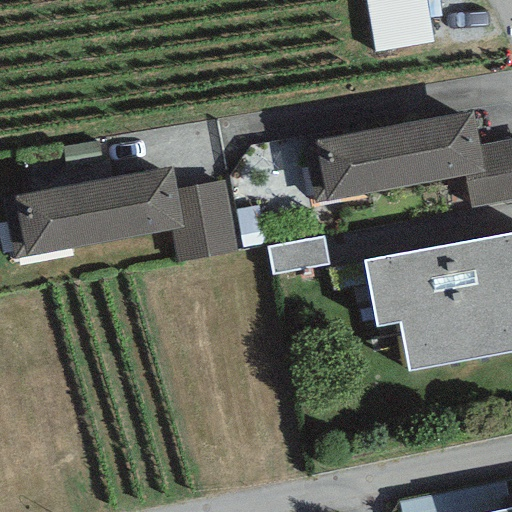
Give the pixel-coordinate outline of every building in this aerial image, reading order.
[(375,0),(383,52),(442,43),(435,0),(375,0)] [(472,110),(314,140),(325,201),(464,175),(484,171),(479,145),(472,110)] [(511,138),(479,145),(484,171),(464,175),(470,207),(511,199),(511,138)] [(171,167),(13,196),(24,257),(171,229),(182,227),(176,189),(171,167)] [(224,181),(176,189),(182,227),(171,229),(177,263),(237,252),(224,181)] [(511,234),(363,262),(375,326),(399,321),(409,372),(511,352),(511,234)] [(324,238),(266,248),(271,275),(328,266),(324,238)] [(511,482),(511,477),(460,488),(465,511),(482,511),(511,505),(511,482)] [(461,511),(457,489),(409,499),(411,511),(461,511)]
